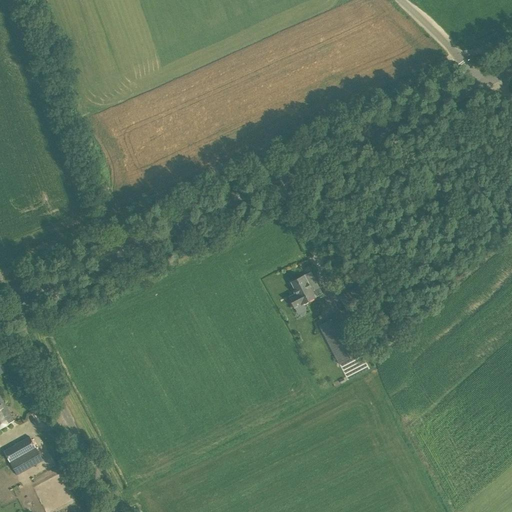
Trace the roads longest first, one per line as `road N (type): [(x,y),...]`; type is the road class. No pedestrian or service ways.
road 1 (tertiary): [(8,304),(482,83)]
road 2 (unclassified): [(117,511),(8,304)]
